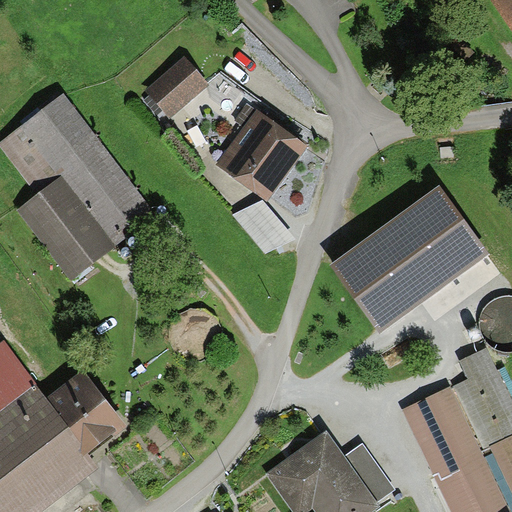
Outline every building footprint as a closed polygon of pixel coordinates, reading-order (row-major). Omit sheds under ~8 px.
[(511,0),(489,0),(511,31),(511,0)] [(187,58),(145,93),(169,122),(210,85),(187,58)] [(63,100),(2,146),(38,194),(19,209),(73,279),(153,218),(63,100)] [(309,147),(261,111),(219,166),(269,202),(309,147)] [(440,185),(330,265),(380,335),(491,255),(440,185)] [(294,246),(268,202),(240,218),(266,263),(294,246)] [(511,305),(487,308),(492,350),(511,348),(511,305)] [(0,511),(45,511),(100,470),(91,457),(131,429),(84,372),(48,399),(4,341),(0,344),(0,511)] [(469,384),(406,412),(450,511),(511,511),(511,509),(486,453),(493,450),(511,490),(511,396),(488,347),(458,360),(469,384)] [(328,431),(268,478),(291,511),(309,511),(316,508),(318,511),(379,511),(383,510),(378,502),(399,491),(364,445),(346,456),(328,431)]
